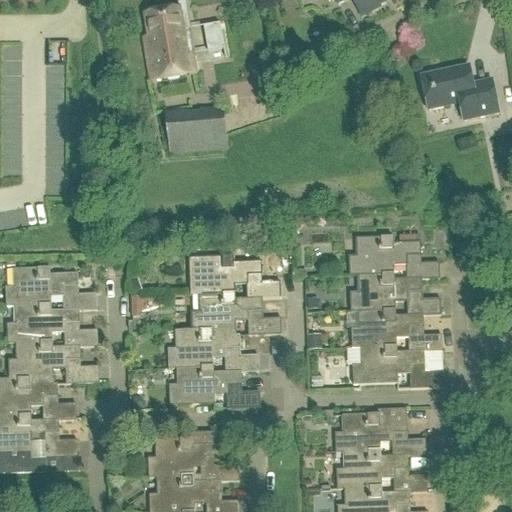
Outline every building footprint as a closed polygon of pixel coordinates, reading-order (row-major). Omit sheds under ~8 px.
[(391,0),(333,0),(338,8),(352,0),(362,19),(380,10),(378,7),(391,0)] [(184,34),(180,11),(146,17),(149,40),(145,40),(152,85),(197,77),(189,33),(184,34)] [(475,92),(470,69),(449,74),(449,77),(422,83),(429,114),(460,107),(464,125),(500,117),(492,84),(491,84),(492,88),(475,92)] [(171,158),(229,153),(224,109),(165,115),(171,158)] [(482,156),(502,157),(503,135),(482,134),(482,156)] [(423,282),(423,283),(441,283),(440,266),(416,267),(416,258),(422,258),(421,245),(420,245),(420,239),(401,239),(401,246),(394,246),(394,240),(356,242),(357,260),(350,260),(350,280),(358,279),(395,278),(395,269),(406,268),(407,282),(408,282),(408,283),(423,282)] [(263,302),(281,302),(280,285),(256,286),(255,277),(262,277),(262,265),(234,266),(234,259),(198,261),(198,279),(190,279),(191,299),(199,298),(199,297),(235,296),(235,288),(247,288),(247,301),(248,302),(263,302)] [(79,314),(79,315),(97,314),(96,297),(72,298),(71,290),(78,290),(78,277),(50,278),(50,271),(13,272),(14,291),(6,291),(7,311),(15,311),(15,310),(51,309),(51,300),(63,300),(64,314),(79,314)] [(408,282),(407,282),(395,282),(395,278),(358,279),(358,296),(351,296),(352,316),(359,316),(359,315),(396,314),(396,305),(408,305),(408,319),(409,318),(409,319),(424,319),(442,319),(441,302),(418,303),(417,295),(423,294),(423,283),(423,282),(408,283),(408,282)] [(247,301),(236,302),(235,296),(199,297),(199,298),(199,315),(191,315),(191,333),(191,335),(212,334),(212,340),(237,340),(237,339),(236,325),(248,325),(249,339),(282,338),(281,321),(257,322),(257,314),(264,314),(263,302),(248,302),(247,301)] [(132,319),(141,319),(141,312),(144,310),(145,300),(133,300),(132,319)] [(64,314),(52,314),(51,309),(15,310),(15,311),(15,327),(7,328),(8,348),(16,348),(16,347),(53,345),(53,336),(65,336),(65,350),(65,351),(81,350),(81,351),(98,350),(98,334),(73,334),(73,326),(79,326),(79,315),(79,314),(64,314)] [(409,318),(408,319),(396,319),(396,314),(359,315),(359,316),(359,332),(352,333),(353,352),(360,352),(360,351),(397,350),(397,342),(409,341),(410,355),(410,356),(425,355),(444,355),(443,339),(419,339),(418,331),(425,331),(424,319),(409,319),(409,318)] [(169,353),(169,373),(177,373),(177,372),(214,371),(213,362),(226,361),(226,375),(226,376),(242,375),(242,376),(260,375),(259,359),(235,360),(234,351),(241,351),(240,338),(237,339),(237,340),(212,340),(212,334),(191,335),(191,333),(176,334),(176,353),(169,353)] [(65,351),(65,350),(53,350),(53,345),(16,347),(16,348),(16,364),(9,364),(9,383),(9,384),(29,383),(30,390),(54,389),(54,388),(54,374),(66,374),(66,388),(99,387),(99,370),(75,371),(74,363),(81,362),(81,351),(81,350),(65,351)] [(410,355),(398,355),(397,350),(360,351),(360,352),(361,368),(353,369),(354,388),(399,387),(398,377),(411,377),(412,393),(445,391),(444,375),(426,375),(425,367),(426,367),(425,355),(410,356),(410,355)] [(226,375),(214,376),(214,371),(177,372),(177,373),(177,389),(170,390),(171,409),(215,408),(215,398),(227,398),(227,414),(261,412),(260,395),(236,396),(236,387),(242,387),(242,376),(242,375),(226,376),(226,375)] [(58,388),(54,388),(54,389),(30,390),(29,383),(9,384),(9,383),(0,383),(0,419),(31,419),(31,410),(43,410),(44,424),(44,425),(59,425),(77,424),(76,407),(52,408),(51,400),(58,400),(58,388)] [(335,437),(336,456),(344,456),(344,455),(381,454),(381,446),(392,445),(393,459),(394,459),(394,460),(409,459),(409,460),(427,459),(427,442),(403,443),(402,435),(408,435),(407,412),(378,413),(378,417),(343,418),(344,437),(335,437)] [(44,425),(44,424),(31,425),(31,419),(0,419),(0,477),(46,476),(46,462),(78,460),(77,444),(53,444),(53,436),(60,436),(59,425),(44,425)] [(157,481),(194,480),(194,485),(206,485),(221,485),(239,485),(239,468),(214,469),(214,461),(221,461),(220,448),(220,436),(190,437),(191,443),(156,444),(156,462),(148,463),(149,482),(157,482),(157,481)] [(394,459),(393,459),(381,459),(381,454),(344,455),(344,456),(345,473),(337,473),(338,493),(346,493),(346,492),(382,491),(382,482),(393,482),(394,496),(395,496),(396,496),(411,495),(411,496),(428,495),(428,479),(404,480),(404,472),(410,471),(409,460),(409,459),(394,460),(394,459)] [(222,497),(221,485),(206,485),(194,485),(194,480),(157,481),(157,482),(157,499),(150,499),(150,511),(194,511),(195,507),(207,507),(206,511),(240,511),(240,505),(216,505),(216,497),(222,497)] [(395,496),(394,496),(382,496),(382,491),(346,492),(346,493),(346,509),(338,509),(338,511),(405,511),(405,508),(411,507),(411,496),(411,495),(396,496),(395,496)]
